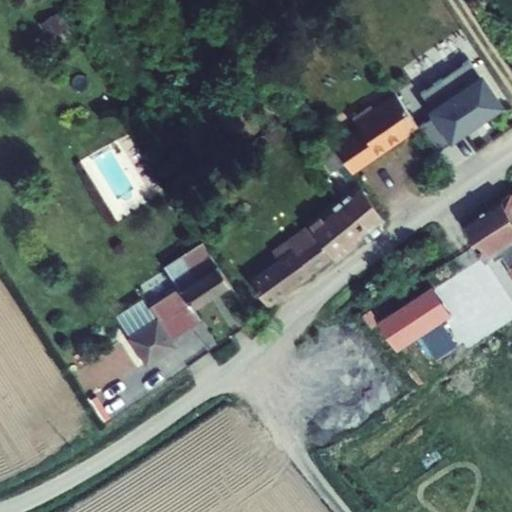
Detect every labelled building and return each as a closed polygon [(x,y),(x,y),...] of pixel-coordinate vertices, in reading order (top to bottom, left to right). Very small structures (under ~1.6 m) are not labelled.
[(441,132),(498,92),(482,69),(437,101),(420,75),(408,83),(441,132)] [(356,166),(423,118),(403,88),(383,103),(379,98),(360,111),(363,116),(345,129),(349,135),(339,142),(351,159),(356,166)] [(355,183),(346,191),(372,225),(389,211),(356,166),(351,159),(343,166),(355,183)] [(511,235),(511,188),(474,214),(496,245),(511,235)] [(342,244),(346,247),(372,225),(346,191),(301,229),(308,239),(293,250),(287,240),(273,250),(279,259),(263,269),(257,261),(249,266),(270,296),(342,244)] [(195,302),(231,279),(205,237),(167,261),(180,282),(175,285),(196,318),(202,314),(195,302)] [(511,273),(496,285),(510,305),(511,303),(511,273)] [(170,334),(196,318),(175,285),(149,302),(156,314),(130,331),(147,357),(174,339),(170,334)]
